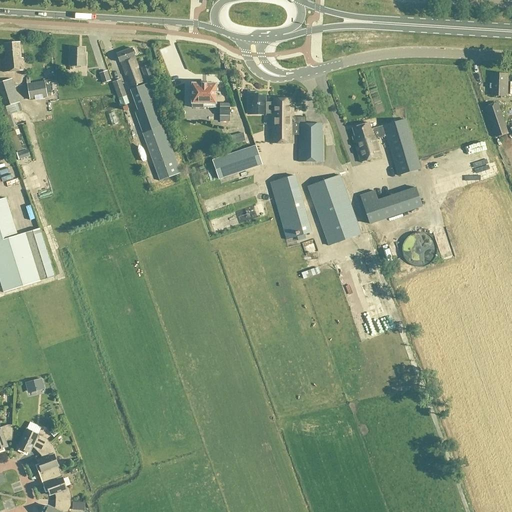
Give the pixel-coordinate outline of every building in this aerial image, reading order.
[(4,61),(1,61),(2,74),(24,72),(23,59),(20,59),(18,44),(2,45),(4,61)] [(69,50),(68,67),(84,68),(84,55),(82,55),(82,50),(69,50)] [(131,50),(115,56),(118,64),(119,64),(128,89),(142,84),(133,59),(134,59),(133,56),(134,56),(134,55),(133,50),(131,50)] [(147,67),(140,69),(145,83),(152,80),(147,67)] [(105,72),(98,75),(101,84),(108,82),(105,72)] [(489,75),(488,97),(506,98),(507,75),(489,75)] [(10,80),(0,83),(0,109),(18,104),(10,80)] [(127,105),(124,98),(119,81),(111,84),(117,100),(120,108),(127,105)] [(43,82),(25,85),(28,101),(46,98),(43,82)] [(191,85),(191,104),(191,109),(202,109),(214,109),(214,85),(199,85),(198,84),(193,84),(192,85),(191,85)] [(156,100),(153,101),(147,85),(129,91),(136,112),(133,113),(158,182),(179,174),(157,113),(160,112),(156,100)] [(272,116),(272,104),(264,104),(264,97),(254,97),(254,95),(252,93),(248,93),(247,95),(246,116),(264,116),(269,116),(272,116)] [(333,105),(342,105),(342,95),(334,95),(333,105)] [(269,116),(269,145),(291,145),(291,136),(291,118),(292,103),(289,103),(289,101),(272,100),(272,104),(272,116),(269,116)] [(484,109),(494,139),(507,135),(496,105),(484,109)] [(229,109),(218,109),(218,123),(229,123),(229,109)] [(110,115),(115,127),(119,125),(114,113),(110,115)] [(305,118),(291,118),(291,136),(297,136),(297,163),(321,164),(321,134),(320,134),(320,126),(304,126),(305,118)] [(375,141),(385,138),(395,177),(418,170),(405,122),(370,132),(368,125),(352,130),(354,138),(352,139),(359,164),(380,158),(375,141)] [(227,138),(229,146),(245,142),(242,134),(227,138)] [(482,144),(468,149),(472,159),(485,154),(482,144)] [(254,147),(212,162),(218,180),(260,166),(254,147)] [(95,171),(48,188),(61,225),(108,209),(95,171)] [(294,176),(268,184),(284,241),(288,240),(310,233),(307,226),(308,226),(294,176)] [(339,177),(307,189),(327,247),(359,236),(339,177)] [(374,192),(359,197),(369,225),(421,208),(415,189),(377,201),(374,192)] [(0,200),(0,286),(2,294),(46,280),(31,232),(16,237),(4,199),(0,200)] [(402,245),(401,250),(401,255),(403,260),(406,264),(410,267),(414,268),(419,269),(424,268),(429,265),(432,262),(434,257),(435,252),(435,247),(433,243),(430,239),(426,236),(421,234),(416,234),(412,235),(407,238),(404,241),(402,245)] [(339,268),(349,304),(361,301),(350,265),(339,268)] [(316,269),(300,274),(302,280),(318,275),(316,269)] [(379,351),(368,353),(372,371),(382,369),(379,351)] [(403,361),(393,365),(396,373),(406,369),(403,361)] [(24,384),(27,395),(44,390),(41,379),(24,384)] [(0,452),(3,452),(2,449),(6,448),(4,441),(7,440),(11,440),(12,426),(7,426),(0,428),(0,452)] [(58,433),(54,428),(49,433),(53,438),(58,433)] [(39,453),(49,444),(46,440),(26,430),(17,449),(19,449),(18,452),(26,456),(27,453),(28,454),(32,447),(34,448),(39,453)] [(49,444),(39,453),(41,456),(43,459),(36,462),(38,466),(35,467),(40,480),(59,473),(53,456),(56,456),(53,447),(49,444)] [(65,489),(59,473),(40,480),(45,493),(47,492),(49,496),(55,494),(56,497),(56,501),(70,502),(70,497),(67,489),(65,489)] [(70,502),(56,501),(56,508),(54,511),(48,507),(47,509),(44,508),(42,511),(67,511),(70,507),(70,502)]
